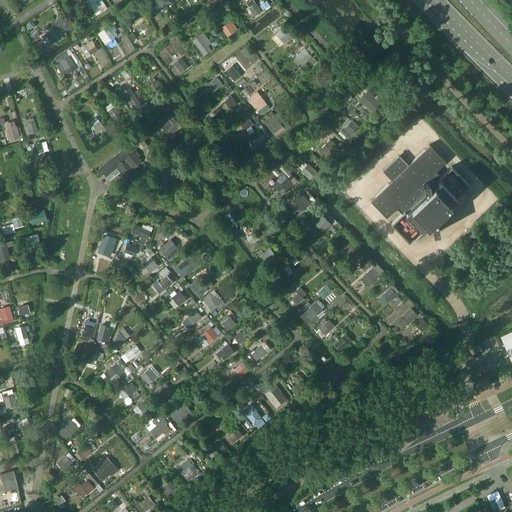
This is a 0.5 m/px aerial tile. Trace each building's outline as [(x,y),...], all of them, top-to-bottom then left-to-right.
[(107,8),(101,0),(97,0),(86,8),(92,17),(107,8)] [(262,11),(256,2),(249,7),(255,16),(262,11)] [(138,16),(135,11),(127,16),(131,21),(138,16)] [(234,31),(228,23),(222,28),(228,36),(234,31)] [(117,35),(115,31),(116,30),(113,25),(105,31),(110,39),(117,35)] [(292,35),(285,27),(277,35),(284,42),(292,35)] [(59,38),(53,29),(41,37),(46,46),(59,38)] [(211,50),(208,45),(211,43),(207,38),(197,46),(204,55),(211,50)] [(90,40),(83,45),(88,54),(95,50),(90,40)] [(311,57),(304,49),(296,56),(303,64),(311,57)] [(74,64),(69,56),(60,61),(66,70),(74,64)] [(188,66),(181,57),(175,62),(181,71),(188,66)] [(240,75),(232,66),(226,71),(234,81),(240,75)] [(332,79),(324,72),(316,79),(323,87),(332,79)] [(212,93),(222,85),(216,78),(207,86),(212,93)] [(153,92),(162,85),(158,80),(149,86),(153,92)] [(267,104),(257,92),(248,98),(258,111),(267,104)] [(236,103),(230,95),(228,97),(229,99),(225,102),(230,109),(236,103)] [(139,102),(135,97),(129,101),(132,106),(139,102)] [(379,105),(372,97),(366,103),(373,111),(379,105)] [(123,114),(119,108),(117,110),(114,106),(107,111),(114,120),(123,114)] [(164,133),(177,122),(170,114),(157,124),(164,133)] [(245,131),(254,124),(248,117),(240,124),(245,131)] [(104,128),(98,120),(92,125),(98,132),(104,128)] [(274,132),(283,126),(278,120),(269,126),(274,132)] [(350,135),(359,126),(353,120),(344,129),(350,135)] [(37,131),(34,121),(26,123),(27,126),(24,127),(26,135),(37,131)] [(19,138),(15,124),(12,124),(13,127),(6,129),(9,140),(19,138)] [(260,152),(269,145),(265,139),(256,146),(260,152)] [(43,151),(41,143),(33,145),(35,154),(43,151)] [(330,156),(336,150),(330,144),(324,150),(330,156)] [(136,166),(141,161),(138,157),(140,155),(135,150),(134,152),(128,145),(99,168),(106,176),(117,168),(129,183),(142,173),(136,166)] [(391,180),(370,200),(386,217),(396,208),(401,213),(404,211),(422,231),(431,222),(433,233),(439,232),(438,228),(436,217),(456,198),(438,179),(440,177),(435,171),(445,162),(429,145),(408,165),(399,155),(382,171),(391,180)] [(193,153),(188,147),(182,152),(187,158),(193,153)] [(12,161),(9,151),(1,153),(4,163),(12,161)] [(316,171),(308,164),(301,171),(309,178),(316,171)] [(219,184),(212,176),(206,181),(213,189),(219,184)] [(293,185),(287,179),(281,185),(287,191),(293,185)] [(300,195),(291,204),(301,213),(304,210),(310,204),(300,195)] [(237,215),(234,210),(229,213),(233,218),(237,215)] [(43,221),(40,211),(29,214),(32,224),(43,221)] [(322,216),(314,223),(319,229),(322,226),(325,229),(330,225),(322,216)] [(23,226),(20,217),(12,219),(15,228),(23,226)] [(146,246),(151,232),(145,230),(142,238),(141,238),(139,243),(146,246)] [(40,245),(37,234),(25,237),(28,248),(40,245)] [(256,239),(253,234),(247,238),(251,243),(256,239)] [(107,249),(111,239),(104,236),(100,246),(107,249)] [(0,255),(9,253),(6,242),(0,244),(0,255)] [(353,248),(347,242),(340,248),(346,254),(353,248)] [(172,251),(166,243),(159,249),(166,257),(172,251)] [(126,245),(123,252),(133,256),(136,249),(126,245)] [(266,263),(276,256),(271,249),(261,256),(266,263)] [(158,266),(151,258),(143,265),(150,272),(158,266)] [(175,268),(182,275),(189,269),(181,261),(175,268)] [(380,275),(372,267),(366,274),(373,282),(380,275)] [(280,282),(289,275),(283,269),(275,275),(280,282)] [(165,289),(172,283),(167,276),(159,283),(165,289)] [(203,288),(197,281),(191,287),(197,293),(203,288)] [(388,302),(396,295),(390,288),(382,296),(388,302)] [(186,300),(179,291),(171,298),(178,306),(186,300)] [(304,299),(298,292),(291,299),(297,306),(304,299)] [(217,306),(212,300),(205,305),(211,311),(217,306)] [(26,303),(17,305),(21,316),(29,313),(26,303)] [(12,318),(9,307),(0,308),(0,310),(3,320),(12,318)] [(317,314),(310,307),(304,314),(311,321),(317,314)] [(409,323),(417,315),(411,309),(403,316),(409,323)] [(202,317),(196,310),(187,317),(193,324),(202,317)] [(235,324),(230,318),(222,324),(228,330),(235,324)] [(330,330),(324,324),(319,329),(325,335),(330,330)] [(91,338),(93,328),(85,325),(82,335),(91,338)] [(27,337),(24,327),(16,329),(19,339),(27,337)] [(105,342),(109,330),(100,327),(96,340),(105,342)] [(217,336),(211,328),(202,335),(209,343),(217,336)] [(511,362),(511,329),(499,335),(511,362)] [(125,340),(119,332),(117,333),(113,341),(117,346),(125,340)] [(239,344),(246,338),(241,332),(233,338),(239,344)] [(341,351),(352,340),(346,334),(334,345),(341,351)] [(136,355),(130,348),(123,354),(129,361),(136,355)] [(227,356),(221,349),(216,353),(222,360),(227,356)] [(94,360),(96,352),(89,350),(86,358),(94,360)] [(260,357),(254,351),(248,356),(254,362),(260,357)] [(109,380),(122,370),(116,363),(103,374),(109,380)] [(246,372),(240,365),(234,370),(240,377),(246,372)] [(155,378),(149,369),(141,376),(148,384),(155,378)] [(304,382),(298,375),(292,380),(298,387),(304,382)] [(123,390),(128,396),(137,389),(131,383),(123,390)] [(166,394),(161,387),(154,393),(160,400),(166,394)] [(283,402),(275,392),(269,397),(276,407),(283,402)] [(16,406),(13,395),(4,398),(7,408),(16,406)] [(153,409),(145,400),(137,406),(144,415),(153,409)] [(182,417),(177,411),(172,415),(177,421),(182,417)] [(254,424),(260,419),(257,414),(250,420),(254,424)] [(162,421),(156,426),(161,432),(166,427),(162,421)] [(74,431),(67,423),(59,431),(66,439),(74,431)] [(13,433),(11,425),(3,428),(5,435),(13,433)] [(243,435),(235,427),(227,434),(234,443),(243,435)] [(92,452),(85,444),(77,451),(84,459),(92,452)] [(218,454),(212,446),(205,451),(212,459),(218,454)] [(72,463),(65,455),(56,463),(63,471),(72,463)] [(176,465),(183,472),(179,476),(187,485),(202,471),(187,455),(176,465)] [(110,471),(103,463),(95,471),(102,479),(110,471)] [(18,487),(13,470),(0,473),(0,476),(4,491),(18,487)] [(87,494),(94,488),(87,479),(80,485),(87,494)] [(160,489),(165,496),(176,488),(171,481),(160,489)] [(57,496),(52,500),(58,507),(63,503),(57,496)] [(155,505),(148,497),(139,503),(146,511),(155,505)]
